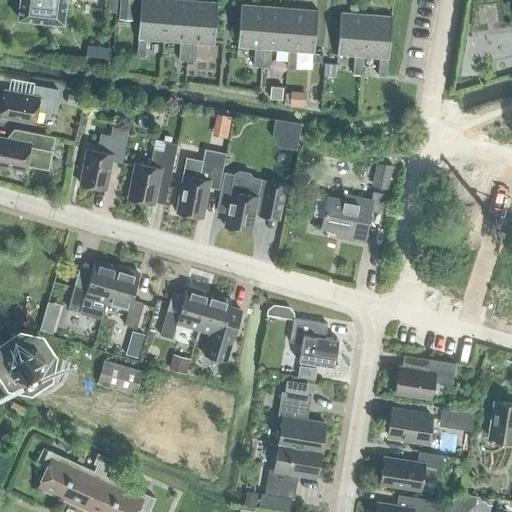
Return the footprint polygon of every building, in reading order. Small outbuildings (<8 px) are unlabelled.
[(19,0),(17,19),(63,24),(65,0),(19,0)] [(133,0),(119,0),(118,19),(132,20),(133,0)] [(162,40),(165,0),(139,0),(136,39),(137,39),(136,57),(144,57),(146,39),(162,40)] [(177,60),(186,61),(191,1),(179,0),(165,0),(162,40),(179,42),(177,60)] [(191,1),(186,61),(194,61),(196,43),(212,44),(212,45),(213,45),(217,2),(215,2),(215,3),(191,1)] [(252,66),(261,67),(265,7),(241,5),(241,4),(239,4),(236,47),(237,47),(237,46),(254,48),(252,66)] [(287,50),(290,9),(265,7),(261,67),(269,67),(270,49),(287,50)] [(290,9),(287,50),(286,69),(294,69),(296,51),(312,52),(312,53),(313,53),(316,10),(315,10),(315,11),(290,9)] [(360,74),(362,56),(365,15),(340,13),(340,12),(339,12),(336,55),(337,55),(337,54),(353,55),(352,74),(360,74)] [(365,15),(362,56),(378,57),(377,76),(385,77),(387,59),(388,59),(391,16),(390,16),(390,17),(365,15)] [(89,45),(87,62),(109,65),(111,48),(89,45)] [(57,90),(33,85),(31,96),(3,90),(0,105),(0,116),(34,123),(36,111),(52,114),(54,102),(57,90)] [(284,86),(271,85),(270,99),(282,100),(284,86)] [(308,104),(310,90),(298,89),(296,103),(308,104)] [(77,106),(79,96),(68,94),(66,104),(77,106)] [(128,106),(115,104),(113,117),(127,119),(128,106)] [(221,111),(219,133),(234,135),(237,113),(221,111)] [(303,147),(308,121),(282,116),(277,142),(303,147)] [(127,130),(111,127),(110,136),(100,134),(96,151),(86,149),(79,184),(105,189),(110,161),(121,163),(127,130)] [(53,137),(15,130),(13,140),(0,137),(0,164),(24,169),(26,159),(48,164),(53,137)] [(176,144),(164,142),(162,152),(152,150),(149,166),(134,163),(127,198),(153,203),(159,175),(169,177),(174,154),(176,144)] [(204,149),(202,159),(187,156),(176,212),(201,217),(207,187),(218,189),(222,166),(225,154),(204,149)] [(392,165),(375,162),(371,186),(387,190),(392,165)] [(280,209),(285,185),(259,180),(259,177),(252,176),(249,171),(238,169),(235,171),(234,174),(222,172),(216,205),(227,207),(227,209),(223,226),(249,231),(252,217),(253,214),(278,219),(280,209)] [(385,194),(372,191),(370,200),(343,195),(342,200),(326,197),(320,228),(342,232),(341,237),(363,242),(367,219),(380,221),(385,194)] [(106,302),(116,267),(93,261),(86,287),(74,284),(67,308),(101,318),(106,302)] [(138,274),(116,267),(106,302),(128,308),(123,325),(135,328),(143,304),(131,300),(138,274)] [(176,322),(198,329),(208,294),(185,287),(178,314),(166,311),(159,335),(171,339),(176,322)] [(198,329),(209,332),(203,355),(225,361),(232,338),(233,339),(241,311),(240,310),(239,312),(228,309),(230,301),(208,294),(198,329)] [(275,311),(297,316),(300,307),(277,302),(275,311)] [(42,318),(39,330),(52,333),(55,322),(42,318)] [(326,324),(292,318),(288,342),(300,344),(297,362),(333,367),(337,340),(324,338),(326,324)] [(128,343),(125,354),(136,357),(139,346),(128,343)] [(31,349),(22,347),(17,349),(12,358),(13,366),(21,372),(27,371),(29,372),(37,362),(36,355),(31,349)] [(189,359),(172,354),(168,370),(185,374),(189,359)] [(428,359),(427,371),(401,367),(398,366),(394,392),(429,398),(432,381),(451,384),(454,363),(428,359)] [(142,371),(103,360),(96,385),(135,396),(142,371)] [(316,370),(301,368),(299,378),(314,380),(316,370)] [(277,443),(319,450),(324,423),(306,420),(310,396),(280,391),(276,416),(281,417),(277,443)] [(511,404),(493,401),(488,437),(511,440),(511,404)] [(430,415),(391,409),(387,436),(426,442),(430,415)] [(473,414),(441,409),(438,426),(470,431),(473,414)] [(319,450),(277,443),(273,470),(268,469),(266,478),(264,494),(291,498),(293,499),(296,483),(297,475),(315,478),(319,450)] [(60,497),(75,462),(43,448),(37,463),(45,467),(36,487),(60,497)] [(443,456),(418,452),(416,462),(383,457),(379,483),(419,489),(422,474),(439,477),(443,456)] [(60,497),(83,508),(105,458),(96,454),(92,463),(95,464),(93,470),(75,462),(60,497)] [(114,462),(105,458),(83,508),(92,511),(108,511),(122,483),(104,475),(107,469),(110,471),(114,462)] [(122,483),(108,511),(136,511),(138,508),(146,511),(147,511),(154,498),(122,483)] [(257,493),(245,491),(243,506),(255,508),(257,493)] [(440,511),(442,502),(413,498),(411,508),(376,503),(374,511),(411,511),(414,511),(440,511)] [(497,499),(495,511),(508,511),(510,501),(497,499)]
